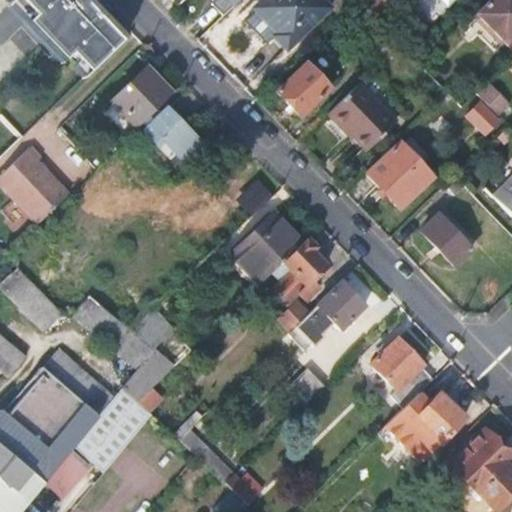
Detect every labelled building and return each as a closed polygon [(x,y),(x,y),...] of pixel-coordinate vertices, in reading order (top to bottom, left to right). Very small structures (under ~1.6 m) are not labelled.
[(92,0),(4,0),(83,80),(128,36),(92,0)] [(224,18),(242,0),(219,0),(213,7),(224,18)] [(324,0),(266,0),(257,10),(258,10),(248,21),(269,42),(274,37),(290,52),(333,8),(324,0)] [(374,0),(374,1),(385,11),(394,0),(374,0)] [(435,0),(446,10),(455,0),(435,0)] [(511,0),(488,0),(472,16),(503,47),(504,46),(511,53),(511,0)] [(364,11),(375,22),(385,11),(374,1),(364,11)] [(377,25),(359,43),(380,63),(398,46),(377,25)] [(299,119),(328,91),(305,66),(276,94),(299,119)] [(148,67),(114,101),(123,111),(132,120),(140,128),(144,124),(153,116),(175,95),(148,67)] [(486,83),(475,94),(497,116),(508,105),(486,83)] [(355,88),(326,117),(343,135),(345,133),(366,153),(393,126),(355,88)] [(464,116),(483,135),(496,122),(478,103),(464,116)] [(146,130),(160,144),(159,145),(171,157),(177,151),(187,161),(203,146),(168,110),(156,120),(153,116),(144,124),(148,128),(146,130)] [(114,120),(123,129),(132,120),(123,111),(114,120)] [(366,175),(400,211),(434,179),(398,144),(366,175)] [(0,177),(0,182),(41,225),(73,193),(41,162),(45,159),(33,146),(0,177)] [(511,177),(492,198),(511,218),(511,177)] [(262,181),(242,201),(254,214),(275,194),(262,181)] [(276,215),(235,254),(262,283),(286,261),(303,244),(276,215)] [(475,250),(441,215),(423,233),(457,267),(475,250)] [(286,261),(295,270),(285,279),(274,289),(289,304),(300,294),(306,300),(320,288),(312,280),(321,271),(325,275),(330,270),(313,251),(317,248),(308,239),(303,244),(286,261)] [(286,261),(262,283),(251,294),(256,299),(281,274),(285,279),(295,270),(286,261)] [(2,287),(46,331),(64,314),(21,270),(2,287)] [(342,282),(309,314),(296,326),(312,342),(315,346),(325,336),(323,334),(334,323),(341,329),(365,306),(342,282)] [(74,316),(137,370),(153,351),(154,350),(137,337),(132,332),(89,297),(76,313),(74,316)] [(298,303),(281,320),(291,331),(296,326),(309,314),(298,303)] [(70,307),(64,314),(70,320),(74,316),(76,313),(70,307)] [(290,332),(305,349),(312,342),(296,326),(291,331),(290,332)] [(137,327),(132,332),(137,337),(142,331),(137,327)] [(0,368),(7,374),(12,378),(28,359),(0,334),(0,368)] [(371,363),(396,390),(392,394),(404,407),(419,394),(434,379),(422,366),(425,364),(398,336),(371,363)] [(327,349),(308,367),(325,385),(344,367),(327,349)] [(39,369),(98,417),(114,398),(56,350),(39,369)] [(137,370),(121,389),(137,404),(151,390),(173,369),(166,362),(153,351),(137,370)] [(24,387),(83,435),(98,417),(39,369),(24,387)] [(83,435),(73,446),(103,471),(144,423),(150,415),(149,414),(137,404),(121,389),(114,398),(98,417),(83,435)] [(151,390),(137,404),(149,414),(162,400),(151,390)] [(404,407),(378,433),(410,465),(434,442),(436,444),(463,418),(438,393),(427,403),(419,394),(404,407)] [(0,447),(43,483),(60,462),(0,411),(0,447)] [(144,423),(167,444),(173,437),(150,415),(144,423)] [(185,424),(173,437),(177,440),(190,428),(185,424)] [(449,464),(457,472),(496,511),(497,511),(511,497),(511,470),(509,468),(511,465),(511,457),(485,429),(449,464)] [(194,456),(222,484),(238,468),(208,440),(194,456)] [(0,511),(18,511),(43,483),(0,447),(0,511)] [(222,484),(228,489),(244,505),(259,488),(238,468),(222,484)] [(442,487),(465,511),(496,511),(457,472),(442,487)] [(228,489),(213,508),(218,511),(242,511),(246,507),(244,505),(228,489)]
